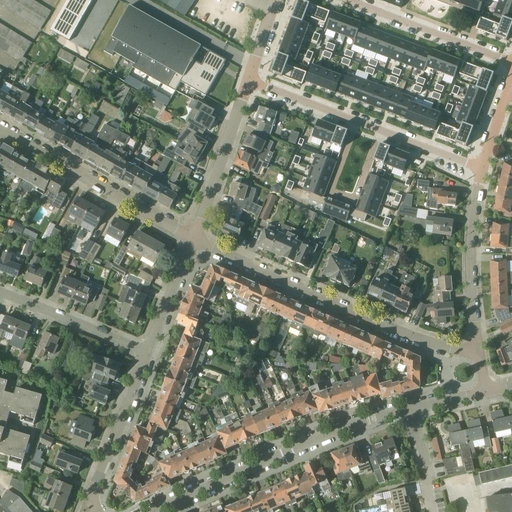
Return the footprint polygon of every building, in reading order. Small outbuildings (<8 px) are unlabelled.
[(8,10),(14,1),(12,0),(7,0),(3,7),(8,10)] [(29,0),(25,8),(30,11),(36,2),(32,0),(29,0)] [(92,0),(67,0),(50,31),(69,42),(92,0)] [(194,0),(158,0),(184,16),(194,0)] [(292,19),(303,23),(306,16),(325,24),(330,12),(299,0),(295,12),(293,17),(292,19)] [(390,0),(389,4),(401,8),(404,0),(390,0)] [(421,10),(422,0),(410,0),(409,7),(421,10)] [(462,0),(460,5),(470,9),(473,0),(462,0)] [(473,0),(470,9),(480,12),(481,11),(484,0),(473,0)] [(511,0),(499,0),(498,3),(511,8),(511,0)] [(8,10),(14,13),(19,4),(14,1),(8,10)] [(36,2),(30,11),(35,14),(41,5),(36,2)] [(511,8),(498,3),(493,16),(503,19),(511,22),(511,8)] [(19,4),(14,13),(19,17),(25,8),(19,4)] [(35,14),(41,17),(46,8),(41,5),(35,14)] [(130,6),(104,52),(112,56),(114,53),(121,56),(134,64),(132,67),(147,76),(161,84),(176,92),(181,82),(206,96),(220,71),(221,72),(221,71),(220,70),(223,66),(224,66),(225,65),(224,65),(226,61),(210,51),(202,66),(193,61),(201,46),(187,38),(173,30),(158,22),(145,14),(130,6)] [(19,17),(24,20),(30,11),(25,8),(19,17)] [(46,8),(41,17),(46,21),(52,12),(46,8)] [(30,11),(24,20),(29,23),(35,14),(30,11)] [(332,13),(326,30),(336,33),(342,17),(332,13)] [(29,23),(35,26),(41,17),(35,14),(29,23)] [(41,17),(35,26),(41,30),(46,21),(41,17)] [(342,17),(336,33),(345,37),(352,20),(342,17)] [(481,18),(476,30),(478,30),(507,41),(511,30),(511,27),(511,22),(503,19),(500,25),(481,18)] [(289,27),(289,28),(306,34),(309,25),(303,23),(292,19),(292,20),(291,21),(290,23),(289,27)] [(352,20),(345,37),(354,41),(355,41),(361,25),(362,24),(352,20)] [(354,41),(353,45),(365,50),(373,29),(361,25),(355,41),(354,41)] [(0,35),(0,36),(5,39),(11,30),(5,27),(0,35)] [(285,36),(285,37),(302,43),(306,34),(289,28),(288,28),(288,29),(287,32),(285,36)] [(373,29),(365,50),(377,54),(385,34),(373,29)] [(5,39),(10,43),(16,33),(11,30),(5,39)] [(469,30),(464,41),(481,49),(486,38),(469,30)] [(10,43),(15,46),(21,37),(16,33),(10,43)] [(385,34),(377,54),(389,59),(396,38),(385,34)] [(15,46),(21,49),(26,40),(21,37),(15,46)] [(282,45),(282,46),(299,52),(302,43),(285,37),(285,38),(284,41),(282,45)] [(396,38),(389,59),(400,63),(408,43),(396,38)] [(0,46),(0,49),(4,52),(10,43),(5,39),(0,46)] [(26,40),(21,49),(26,53),(32,44),(26,40)] [(4,52),(9,55),(15,46),(10,43),(4,52)] [(408,43),(400,63),(412,67),(420,47),(408,43)] [(9,55),(15,58),(21,49),(15,46),(9,55)] [(279,54),(278,55),(290,59),(289,59),(295,62),(299,52),(282,46),(281,47),(280,50),(279,53),(279,54)] [(420,47),(412,67),(424,72),(426,68),(426,67),(432,52),(431,52),(420,47)] [(15,58),(20,62),(22,58),(23,58),(26,53),(21,49),(15,58)] [(60,49),(57,57),(72,62),(75,54),(60,49)] [(432,52),(426,67),(426,68),(435,71),(442,54),(432,50),(431,52),(432,52)] [(442,54),(435,71),(445,75),(451,58),(442,54)] [(272,73),(271,73),(302,85),(307,73),(306,73),(287,65),(289,59),(290,59),(278,55),(278,56),(276,62),(272,73)] [(77,58),(74,64),(86,70),(89,64),(77,58)] [(451,58),(445,75),(455,78),(461,62),(451,58)] [(464,63),(459,74),(459,75),(479,82),(476,88),(476,89),(487,93),(488,91),(490,86),(494,74),(464,63)] [(312,66),(306,82),(316,86),(322,69),(312,66)] [(322,69),(316,86),(325,90),(332,73),(322,69)] [(341,77),(335,92),(336,92),(347,97),(355,77),(343,72),(341,76),(341,77)] [(332,73),(325,90),(335,94),(336,92),(335,92),(341,77),(341,76),(332,73)] [(34,75),(29,85),(32,87),(35,88),(39,81),(40,81),(41,78),(36,76),(34,75)] [(355,77),(347,97),(359,101),(367,81),(355,77)] [(45,84),(40,81),(39,81),(35,88),(42,91),(45,84)] [(367,81),(359,101),(371,106),(378,85),(367,81)] [(123,85),(118,94),(126,98),(130,89),(123,85)] [(378,85),(371,106),(383,110),(390,90),(378,85)] [(12,117),(25,93),(13,86),(8,95),(0,109),(0,110),(1,111),(1,113),(4,115),(6,114),(12,117)] [(471,86),(467,95),(484,102),(484,101),(485,100),(486,97),(487,94),(487,93),(476,89),(476,88),(471,86)] [(390,90),(383,110),(394,114),(402,94),(390,90)] [(32,109),(26,105),(30,96),(25,93),(12,117),(17,120),(16,122),(20,124),(22,123),(24,124),(32,109)] [(402,94),(394,114),(406,119),(412,103),(413,104),(414,99),(402,94)] [(467,95),(464,104),(480,111),(481,110),(481,109),(482,106),(484,102),(467,95)] [(32,109),(24,124),(29,127),(29,129),(33,131),(34,130),(36,131),(44,117),(38,114),(44,104),(37,100),(32,109)] [(193,100),(189,107),(193,109),(191,112),(199,116),(195,123),(197,124),(205,129),(209,131),(215,120),(214,119),(211,118),(214,112),(199,103),(198,102),(198,103),(193,100)] [(406,119),(405,120),(415,124),(421,107),(413,104),(412,103),(406,119)] [(464,104),(460,113),(477,120),(477,119),(478,118),(479,115),(480,111),(464,104)] [(421,107),(415,124),(425,127),(431,111),(421,107)] [(257,130),(270,135),(275,119),(284,122),(287,115),(269,109),(268,111),(260,108),(258,114),(256,114),(254,118),(256,120),(255,122),(260,123),(257,130)] [(47,139),(56,124),(49,121),(54,112),(48,109),(44,117),(36,131),(39,134),(39,135),(47,139)] [(163,111),(160,119),(170,123),(173,115),(163,111)] [(431,111),(425,127),(435,131),(441,114),(431,111)] [(460,113),(457,123),(462,125),(463,124),(474,129),(474,128),(474,127),(475,124),(477,120),(460,113)] [(61,145),(74,121),(68,118),(64,126),(57,122),(56,125),(56,124),(47,139),(55,144),(56,142),(61,144),(61,145)] [(74,121),(61,145),(65,147),(64,148),(72,153),(81,137),(83,133),(83,134),(86,128),(74,121)] [(319,121),(312,137),(322,141),(328,124),(319,121)] [(440,123),(436,135),(467,147),(471,136),(473,130),(474,129),(463,124),(462,125),(460,131),(440,123)] [(86,161),(93,147),(95,144),(84,138),(85,136),(88,138),(89,138),(95,128),(88,124),(86,128),(83,134),(83,133),(81,137),(72,153),(86,161)] [(111,145),(118,132),(105,124),(98,138),(111,145)] [(328,124),(322,141),(332,145),(338,128),(328,124)] [(180,137),(178,141),(179,141),(202,155),(208,144),(200,139),(203,133),(190,125),(186,131),(182,134),(180,137)] [(338,128),(332,145),(342,149),(348,132),(338,128)] [(150,130),(146,137),(153,140),(156,133),(157,131),(152,129),(151,131),(150,130)] [(292,131),(289,142),(296,144),(299,133),(292,131)] [(98,168),(110,175),(130,138),(118,132),(111,145),(112,145),(108,152),(107,152),(98,168)] [(249,135),(243,146),(252,150),(249,156),(254,158),(255,156),(256,157),(256,159),(263,162),(268,151),(270,151),(273,143),(267,140),(266,143),(252,136),(249,135)] [(130,138),(110,175),(122,181),(131,165),(133,161),(129,159),(138,143),(130,138)] [(195,166),(202,155),(179,141),(169,159),(179,164),(184,167),(187,161),(195,166)] [(0,165),(10,149),(5,146),(4,147),(0,144),(0,165)] [(380,144),(374,161),(384,165),(390,148),(380,144)] [(103,152),(93,147),(86,161),(98,168),(107,152),(104,150),(103,152)] [(390,148),(384,165),(394,168),(400,152),(390,148)] [(4,170),(10,173),(11,173),(20,156),(14,153),(14,152),(10,149),(0,165),(0,171),(3,173),(4,170)] [(249,156),(241,152),(239,156),(238,156),(238,158),(237,157),(236,158),(234,161),(235,162),(235,164),(258,175),(262,166),(266,168),(268,164),(263,162),(256,159),(256,157),(255,156),(254,158),(249,156)] [(400,152),(394,168),(404,172),(407,164),(410,155),(409,155),(408,154),(405,153),(400,152)] [(317,155),(312,167),(332,174),(337,162),(317,154),(317,155)] [(16,176),(22,180),(32,163),(20,156),(11,173),(10,173),(5,182),(9,183),(11,179),(13,180),(16,176)] [(131,165),(122,181),(133,188),(142,172),(142,171),(146,164),(143,162),(141,161),(134,158),(133,161),(131,165)] [(154,176),(162,163),(157,160),(152,168),(146,164),(142,171),(142,172),(133,188),(144,194),(154,176)] [(26,192),(29,194),(32,190),(44,168),(39,165),(38,166),(32,163),(22,180),(28,183),(27,186),(29,187),(26,192)] [(184,167),(179,164),(176,170),(189,177),(192,171),(184,167)] [(511,178),(511,165),(504,164),(502,176),(511,178)] [(312,167),(307,178),(328,186),(332,174),(312,167)] [(32,190),(29,194),(32,195),(35,190),(37,191),(38,189),(45,192),(54,175),(48,172),(48,171),(44,168),(32,190)] [(369,174),(364,187),(384,194),(389,182),(369,174)] [(44,195),(41,200),(59,210),(68,195),(61,191),(66,182),(54,175),(45,192),(45,193),(44,195)] [(154,176),(144,194),(151,197),(156,200),(158,201),(164,190),(165,189),(168,183),(160,179),(154,176)] [(511,178),(502,176),(499,187),(511,189),(511,178)] [(307,178),(303,190),(311,193),(323,197),(328,186),(307,178)] [(418,180),(417,187),(422,188),(422,192),(428,193),(433,193),(433,189),(429,188),(430,182),(418,180)] [(164,190),(158,201),(171,209),(172,207),(173,208),(175,203),(174,203),(178,196),(177,196),(181,189),(173,185),(168,182),(168,183),(165,189),(164,190)] [(234,183),(230,196),(235,198),(244,201),(251,203),(252,204),(256,190),(255,190),(248,188),(248,187),(241,185),(235,184),(234,183)] [(272,187),(270,191),(277,194),(278,195),(279,195),(282,188),(280,187),(281,187),(276,185),(272,187)] [(364,187),(360,198),(380,206),(384,194),(364,187)] [(511,189),(499,187),(497,199),(511,202),(511,189)] [(431,199),(430,209),(437,210),(438,205),(440,205),(446,206),(455,207),(457,195),(445,193),(445,190),(433,189),(433,193),(432,199),(431,199)] [(311,193),(309,200),(324,206),(322,213),(334,217),(340,203),(327,199),(323,197),(311,193)] [(267,218),(271,209),(277,197),(270,194),(263,208),(261,211),(262,211),(259,217),(258,218),(265,222),(267,218)] [(80,226),(92,206),(79,198),(70,213),(78,217),(74,223),(80,226)] [(235,198),(233,206),(243,210),(245,211),(259,217),(262,211),(261,211),(263,208),(252,204),(251,203),(244,201),(235,198)] [(360,198),(355,210),(368,214),(376,217),(380,206),(360,198)] [(511,202),(497,199),(494,210),(505,213),(504,215),(511,217),(511,202)] [(340,203),(334,217),(347,222),(349,216),(365,222),(367,215),(368,214),(355,210),(352,208),(340,203)] [(239,224),(241,216),(243,210),(233,206),(229,205),(225,218),(227,219),(222,231),(224,232),(223,233),(228,235),(229,234),(238,238),(244,226),(239,224)] [(92,234),(96,227),(97,228),(105,213),(92,206),(80,226),(92,234)] [(401,207),(397,215),(416,218),(418,209),(401,207)] [(107,235),(120,243),(129,227),(116,219),(107,235)] [(427,219),(427,225),(435,226),(433,233),(451,236),(453,222),(435,220),(427,219)] [(316,237),(313,245),(318,247),(323,249),(335,223),(329,220),(324,231),(322,230),(318,238),(316,237)] [(494,223),(492,235),(508,237),(509,225),(494,223)] [(272,233),(274,227),(268,224),(266,229),(264,233),(263,232),(259,241),(260,242),(258,247),(258,249),(263,251),(264,249),(271,252),(278,236),(272,233)] [(296,230),(291,228),(283,225),(279,234),(278,236),(271,252),(271,253),(272,251),(274,252),(273,253),(284,258),(296,230)] [(23,234),(36,238),(38,233),(25,229),(23,234)] [(47,243),(53,247),(61,232),(55,229),(47,243)] [(296,230),(284,258),(295,263),(303,245),(305,241),(298,238),(301,233),(296,230)] [(135,254),(134,257),(140,260),(142,257),(152,239),(139,232),(128,250),(135,254)] [(492,235),(491,247),(507,249),(511,249),(511,237),(508,237),(492,235)] [(152,239),(142,257),(155,265),(165,246),(152,239)] [(89,240),(79,257),(85,260),(95,243),(89,240)] [(95,243),(85,260),(92,263),(101,247),(95,243)] [(318,247),(313,245),(311,244),(309,248),(303,245),(295,263),(303,267),(302,268),(303,269),(303,270),(304,270),(305,271),(306,271),(307,270),(308,269),(318,247)] [(26,247),(23,255),(29,257),(32,249),(26,247)] [(60,262),(64,251),(59,249),(55,259),(60,262)] [(64,251),(60,262),(61,262),(60,263),(67,266),(71,254),(64,251)] [(15,265),(9,263),(12,256),(4,253),(2,260),(0,264),(0,272),(3,274),(4,273),(18,277),(21,267),(23,260),(17,258),(15,265)] [(338,278),(346,261),(333,255),(324,276),(329,278),(331,279),(331,281),(336,284),(338,278)] [(118,256),(114,263),(120,266),(124,259),(118,256)] [(31,267),(25,280),(35,284),(35,282),(42,285),(41,287),(42,287),(47,273),(37,269),(41,259),(35,257),(31,267)] [(338,278),(336,284),(341,286),(343,284),(344,285),(349,287),(358,267),(346,261),(338,278)] [(491,274),(507,273),(506,261),(491,262),(491,274)] [(124,277),(125,275),(128,271),(120,266),(114,263),(111,269),(124,277)] [(375,279),(368,296),(369,297),(369,298),(374,300),(374,299),(381,302),(385,290),(392,276),(393,273),(396,266),(390,263),(387,270),(382,282),(375,279)] [(226,281),(229,273),(214,266),(211,267),(205,281),(215,286),(217,281),(220,282),(222,279),(226,281)] [(72,300),(79,283),(73,281),(77,273),(65,268),(62,277),(65,278),(59,294),(72,300)] [(141,271),(138,277),(151,284),(154,278),(141,271)] [(511,272),(507,273),(491,274),(492,285),(507,285),(511,284),(511,272)] [(239,297),(246,280),(229,273),(226,281),(225,283),(227,283),(225,287),(230,290),(231,288),(237,291),(235,295),(239,297)] [(93,289),(86,286),(90,278),(82,275),(79,283),(72,300),(86,306),(89,299),(93,289)] [(385,290),(381,302),(385,304),(384,305),(390,308),(390,306),(394,308),(406,282),(401,279),(398,284),(399,286),(398,289),(394,287),(398,279),(392,276),(385,290)] [(449,304),(449,303),(448,292),(452,292),(451,278),(440,279),(440,287),(436,287),(436,297),(434,298),(434,305),(449,304)] [(239,297),(236,302),(248,307),(257,285),(246,280),(239,297)] [(208,301),(215,286),(205,281),(202,288),(200,289),(193,286),(190,287),(188,293),(205,300),(208,301)] [(406,282),(394,308),(407,313),(414,298),(415,296),(414,296),(408,293),(412,284),(406,282)] [(248,307),(244,314),(250,317),(256,305),(261,307),(268,290),(257,285),(248,307)] [(511,290),(508,291),(507,285),(492,285),(492,297),(508,296),(508,297),(511,296),(511,290)] [(125,305),(140,311),(141,309),(142,309),(144,304),(143,304),(146,297),(131,291),(132,289),(124,286),(118,301),(125,304),(125,305)] [(93,289),(89,299),(94,302),(100,289),(94,287),(93,289)] [(268,311),(271,313),(279,295),(268,290),(261,307),(267,310),(267,311),(268,311)] [(203,306),(205,300),(188,293),(184,304),(201,311),(203,306)] [(101,294),(95,309),(101,312),(107,297),(101,294)] [(282,317),(289,300),(279,295),(271,313),(276,315),(276,314),(282,317)] [(508,309),(508,297),(508,296),(492,297),(493,310),(495,309),(497,314),(496,315),(500,324),(511,318),(511,313),(510,314),(508,309)] [(293,322),(300,305),(290,300),(289,300),(282,317),(288,320),(293,322)] [(426,306),(420,303),(415,315),(421,318),(426,306)] [(453,303),(449,303),(449,304),(434,305),(427,306),(428,312),(436,311),(436,318),(437,318),(437,324),(447,324),(446,317),(454,316),(453,303)] [(209,314),(201,311),(184,304),(179,315),(197,321),(199,315),(207,318),(209,314)] [(135,324),(140,311),(125,305),(120,318),(135,324)] [(293,322),(290,328),(300,333),(303,327),(311,310),(300,305),(293,322)] [(311,310),(303,327),(310,330),(308,333),(313,335),(322,315),(311,309),(311,310)] [(233,323),(231,316),(225,313),(222,319),(226,321),(233,323)] [(187,328),(185,334),(201,341),(204,334),(203,331),(196,328),(199,322),(197,321),(179,315),(179,316),(177,322),(178,324),(184,327),(187,328)] [(322,315),(313,335),(318,337),(320,335),(326,338),(326,337),(334,320),(322,315)] [(13,335),(19,322),(6,317),(1,330),(0,332),(0,338),(3,339),(6,332),(13,335)] [(267,330),(269,329),(273,320),(268,318),(266,324),(264,328),(267,330)] [(337,342),(345,325),(334,320),(326,337),(332,340),(337,342)] [(19,322),(13,335),(10,342),(17,345),(16,348),(22,350),(26,340),(31,327),(19,322)] [(511,322),(500,327),(503,334),(511,329),(511,322)] [(348,347),(348,346),(356,329),(355,329),(345,325),(337,342),(341,344),(342,344),(348,347)] [(359,352),(366,334),(356,329),(348,346),(354,349),(354,350),(359,352)] [(245,342),(250,332),(246,330),(244,333),(238,330),(245,342)] [(39,349),(36,356),(42,358),(45,351),(54,355),(58,346),(56,346),(59,339),(58,338),(58,337),(53,335),(52,336),(46,333),(39,349)] [(185,334),(180,345),(204,355),(205,353),(207,353),(210,344),(201,341),(185,334)] [(370,356),(377,339),(366,334),(359,352),(363,354),(363,353),(370,356)] [(380,362),(383,356),(388,344),(377,339),(370,356),(376,359),(375,359),(380,362)] [(511,339),(507,341),(511,353),(504,355),(502,350),(497,351),(502,366),(509,363),(509,362),(511,361),(511,339)] [(400,364),(405,352),(388,344),(383,356),(393,361),(394,359),(400,362),(399,364),(400,364)] [(176,357),(202,366),(206,355),(204,355),(180,345),(176,357)] [(65,348),(55,372),(63,375),(74,351),(65,348)] [(420,374),(421,359),(405,352),(400,364),(399,365),(404,367),(404,366),(408,368),(408,374),(420,374)] [(92,372),(110,379),(115,381),(116,380),(118,380),(120,375),(118,374),(121,365),(103,358),(102,360),(89,355),(86,361),(95,365),(92,372)] [(176,357),(172,367),(193,376),(194,376),(198,365),(176,357)] [(18,359),(14,370),(21,372),(25,361),(24,361),(20,359),(18,359)] [(25,361),(21,372),(28,375),(32,364),(25,361)] [(285,364),(288,371),(294,368),(291,362),(285,364)] [(370,398),(363,376),(359,365),(358,365),(354,366),(357,378),(351,380),(352,383),(358,402),(359,401),(361,402),(364,401),(364,399),(370,398)] [(193,376),(172,367),(167,379),(185,386),(188,380),(191,381),(193,376)] [(92,372),(87,370),(83,381),(87,382),(89,379),(94,381),(92,386),(95,387),(91,398),(100,402),(99,403),(105,406),(106,404),(111,393),(106,391),(110,379),(92,372)] [(369,374),(363,376),(370,398),(381,394),(379,386),(380,386),(377,375),(370,377),(369,374)] [(420,389),(420,374),(408,374),(408,378),(404,380),(405,384),(400,385),(403,394),(420,389)] [(0,379),(0,453),(10,457),(9,462),(22,466),(31,437),(5,429),(10,412),(22,416),(21,421),(34,425),(43,396),(17,388),(15,395),(5,392),(8,382),(0,379)] [(183,393),(185,386),(167,379),(163,391),(180,398),(184,400),(186,394),(183,393)] [(270,380),(264,382),(267,389),(273,386),(270,380)] [(392,382),(380,386),(379,386),(381,394),(383,400),(403,394),(400,385),(399,380),(392,382)] [(287,383),(291,391),(295,388),(292,381),(287,383)] [(262,391),(267,389),(264,382),(259,385),(262,391)] [(358,402),(352,383),(345,385),(344,382),(338,384),(345,406),(351,404),(352,405),(355,404),(356,402),(358,402)] [(333,410),(345,406),(338,384),(333,386),(334,389),(327,391),(333,410)] [(333,410),(327,391),(326,388),(319,390),(318,386),(309,389),(310,392),(319,412),(319,414),(333,410)] [(228,396),(225,389),(216,397),(218,400),(228,396)] [(179,402),(180,398),(163,391),(159,402),(176,409),(178,402),(179,402)] [(319,412),(310,392),(304,395),(303,392),(298,394),(307,415),(311,413),(312,414),(319,412)] [(302,417),(307,415),(298,394),(286,399),(295,420),(296,420),(298,420),(301,419),(302,417)] [(295,420),(286,399),(274,404),(283,425),(288,423),(290,424),(293,422),(294,421),(295,420)] [(182,411),(176,409),(159,402),(154,413),(172,420),(178,422),(182,411)] [(271,430),(283,425),(274,404),(269,406),(270,410),(264,412),(271,430)] [(202,417),(209,414),(206,407),(200,413),(202,417)] [(511,430),(508,418),(505,419),(502,411),(491,414),(493,421),(492,422),(495,433),(511,430)] [(222,421),(222,427),(223,430),(217,432),(217,434),(225,450),(236,445),(227,424),(225,419),(222,412),(219,414),(222,421)] [(271,430),(264,412),(257,415),(256,412),(251,414),(260,435),(271,430)] [(170,425),(172,420),(154,413),(150,424),(166,431),(167,431),(169,424),(170,425)] [(255,437),(260,435),(251,414),(246,416),(247,420),(240,422),(248,440),(249,440),(251,440),(254,439),(255,437)] [(74,436),(72,442),(84,447),(87,441),(90,442),(92,435),(93,436),(95,431),(94,431),(95,429),(91,428),(94,422),(81,417),(79,423),(72,421),(68,433),(74,436)] [(469,431),(466,432),(468,443),(471,457),(476,456),(474,448),(485,445),(486,449),(492,448),(490,437),(484,438),(482,428),(481,428),(480,420),(469,423),(469,431)] [(248,440),(240,422),(234,425),(232,422),(227,424),(236,445),(241,443),(243,444),(246,442),(247,441),(248,440)] [(166,431),(150,424),(147,431),(144,429),(144,430),(138,427),(135,429),(133,435),(152,442),(154,437),(162,440),(166,431)] [(444,461),(447,477),(475,471),(471,457),(468,443),(466,432),(462,432),(459,425),(448,427),(450,435),(452,447),(460,445),(461,450),(459,450),(461,458),(458,459),(457,458),(444,461)] [(213,440),(206,443),(214,460),(223,457),(222,454),(226,452),(225,450),(217,434),(211,437),(213,440)] [(40,443),(50,447),(54,440),(43,435),(40,443)] [(154,443),(152,442),(133,435),(128,447),(141,452),(146,454),(149,447),(152,448),(154,443)] [(435,461),(442,460),(438,437),(431,438),(435,461)] [(372,447),(379,466),(392,461),(390,453),(390,452),(397,449),(393,439),(372,447)] [(491,440),(494,454),(501,452),(498,439),(491,440)] [(214,460),(206,443),(200,446),(198,442),(193,445),(203,466),(214,460)] [(197,468),(203,466),(193,445),(188,447),(190,450),(183,453),(191,471),(192,470),(194,471),(197,469),(197,468)] [(342,451),(350,470),(358,467),(360,473),(365,471),(367,476),(373,473),(369,462),(363,464),(356,446),(342,451)] [(137,464),(141,452),(128,447),(121,466),(130,469),(134,471),(134,470),(131,469),(134,463),(137,464)] [(353,477),(350,470),(342,451),(330,455),(340,482),(353,477)] [(191,471),(183,453),(176,456),(175,453),(170,455),(179,476),(184,474),(186,474),(189,473),(190,471),(191,471)] [(61,454),(57,466),(78,473),(82,462),(74,459),(76,457),(68,454),(67,457),(61,454)] [(179,476),(170,455),(165,458),(166,461),(159,464),(160,465),(164,474),(168,481),(179,476)] [(149,456),(147,462),(152,464),(156,460),(149,456)] [(32,462),(30,468),(40,473),(43,466),(32,462)] [(330,489),(330,487),(325,477),(326,477),(321,466),(320,466),(318,462),(311,465),(310,463),(304,466),(305,468),(304,468),(306,474),(314,493),(315,493),(322,490),(324,492),(330,489)] [(482,485),(511,478),(511,465),(479,473),(479,476),(482,485)] [(128,473),(130,469),(121,466),(115,482),(125,492),(134,484),(130,480),(132,475),(128,473)] [(374,471),(379,484),(385,483),(380,469),(374,471)] [(171,487),(168,481),(164,474),(153,479),(154,482),(147,486),(146,483),(146,484),(148,487),(152,496),(171,487)] [(316,495),(315,493),(314,493),(306,474),(302,476),(302,475),(294,478),(302,497),(309,494),(310,497),(316,495)] [(476,487),(482,485),(479,476),(474,477),(476,487)] [(54,494),(68,499),(73,487),(56,481),(56,482),(50,478),(47,483),(56,489),(54,494)] [(295,500),(302,497),(294,478),(286,482),(283,484),(292,505),(297,503),(295,500)] [(10,485),(24,494),(25,483),(13,479),(10,485)] [(152,496),(148,487),(146,484),(142,486),(138,488),(134,484),(125,492),(136,503),(152,496)] [(287,507),(292,505),(283,484),(272,489),(279,507),(286,504),(287,507)] [(338,491),(336,486),(335,485),(330,487),(330,489),(333,494),(338,491)] [(273,511),(272,510),(279,507),(272,489),(260,494),(267,511),(273,511)] [(408,501),(407,497),(405,489),(390,492),(392,499),(386,500),(387,505),(408,501)] [(32,511),(20,498),(8,491),(0,502),(0,504),(2,506),(10,511),(32,511)] [(54,494),(51,493),(48,501),(44,499),(40,507),(49,510),(50,508),(60,511),(63,511),(68,499),(54,494)] [(267,511),(260,494),(255,496),(253,495),(249,497),(249,499),(248,499),(253,511),(267,511)] [(511,511),(511,495),(487,498),(488,511),(511,511)] [(253,511),(248,499),(237,504),(239,511),(253,511)] [(410,511),(409,504),(408,501),(387,505),(388,510),(394,509),(394,511),(410,511)]
